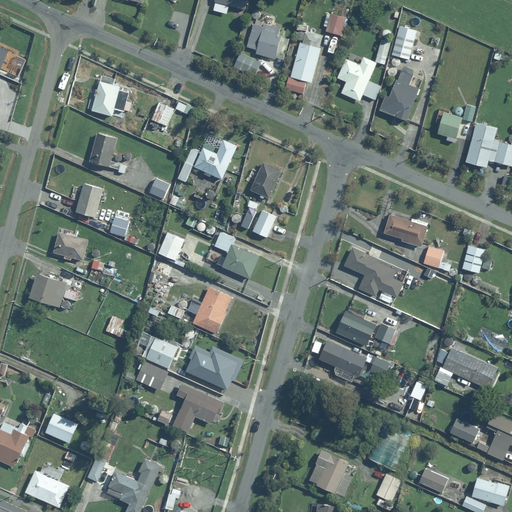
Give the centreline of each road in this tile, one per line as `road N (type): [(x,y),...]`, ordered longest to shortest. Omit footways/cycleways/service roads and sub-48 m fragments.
road 1 (residential): [(240,511),(346,147)]
road 2 (residential): [(64,18),(346,147)]
road 3 (residential): [(0,264),(64,18)]
road 4 (residential): [(346,147),(511,220)]
